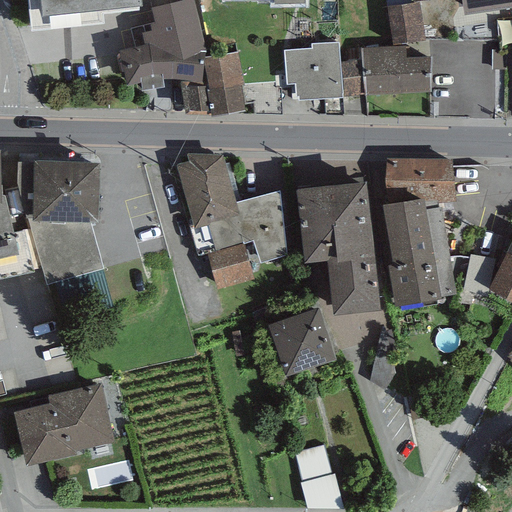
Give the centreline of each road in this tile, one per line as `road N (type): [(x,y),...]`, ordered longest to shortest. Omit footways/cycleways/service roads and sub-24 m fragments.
road 1 (primary): [(511,142),(15,130)]
road 2 (residential): [(420,511),(511,337)]
